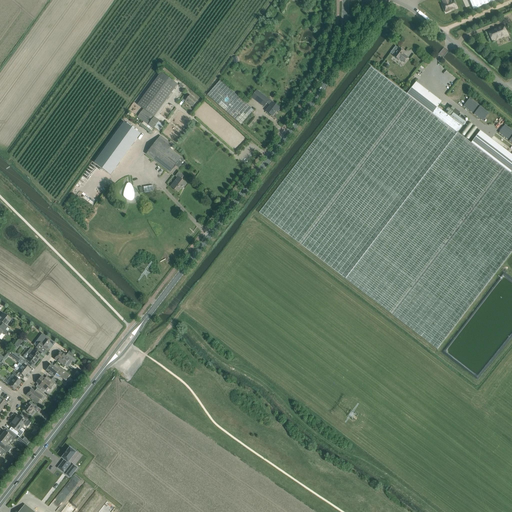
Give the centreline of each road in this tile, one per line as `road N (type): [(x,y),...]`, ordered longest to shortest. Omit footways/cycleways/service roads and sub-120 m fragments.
road 1 (secondary): [(146,317),(329,76),(345,0)]
road 2 (secondary): [(0,504),(101,371)]
road 3 (unclassified): [(511,92),(393,0)]
